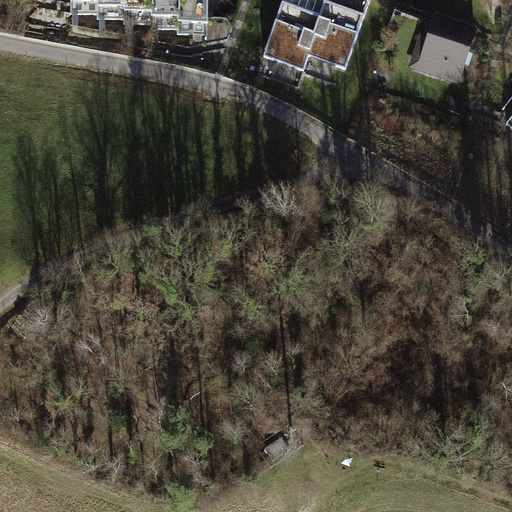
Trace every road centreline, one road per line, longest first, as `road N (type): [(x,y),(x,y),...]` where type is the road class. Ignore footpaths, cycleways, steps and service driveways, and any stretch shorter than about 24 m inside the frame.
road 1 (track): [(511,249),(324,127),(209,87),(0,36)]
road 2 (track): [(370,151),(75,262),(0,310)]
